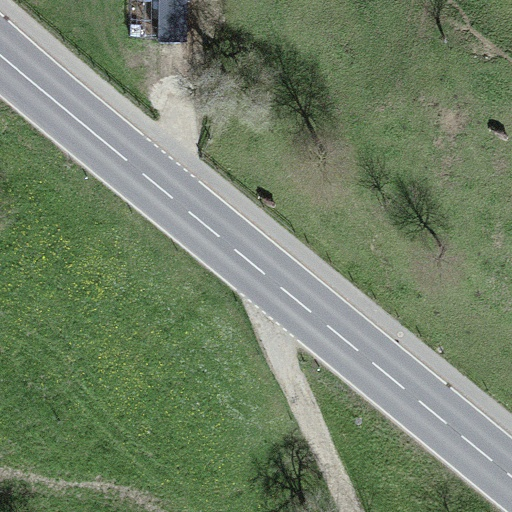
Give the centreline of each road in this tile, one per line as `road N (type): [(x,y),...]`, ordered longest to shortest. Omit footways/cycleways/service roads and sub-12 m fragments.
road 1 (tertiary): [(0,51),(511,481)]
road 2 (track): [(290,298),(273,319),(356,511)]
